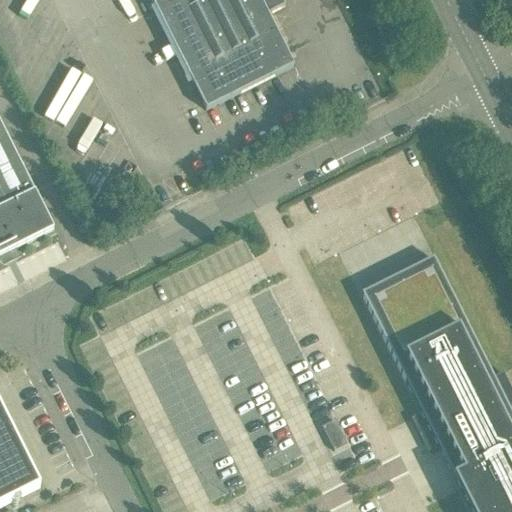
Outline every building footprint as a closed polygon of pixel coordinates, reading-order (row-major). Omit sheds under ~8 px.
[(149,0),(206,113),(294,68),(268,17),(284,9),(279,0),(149,0)] [(12,252),(53,232),(0,126),(0,258),(1,258),(3,261),(6,262),(13,259),(14,256),(12,252)] [(511,511),(511,417),(506,405),(511,402),(511,394),(508,387),(502,375),(494,379),(436,260),(361,296),(420,416),(411,420),(424,447),(429,444),(434,442),(459,492),(468,511),(511,511)] [(0,508),(36,491),(0,416),(0,508)] [(334,423),(322,429),(334,453),(347,447),(334,423)]
